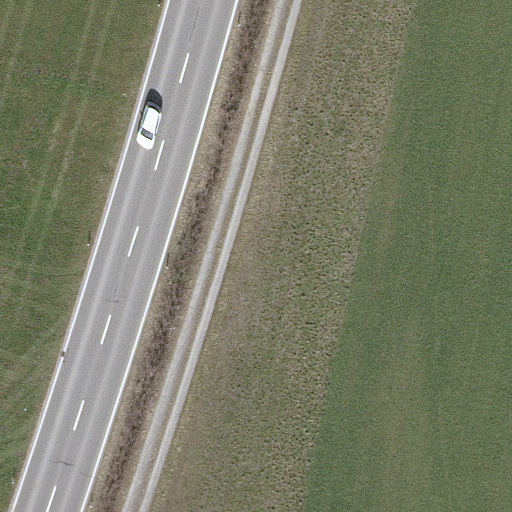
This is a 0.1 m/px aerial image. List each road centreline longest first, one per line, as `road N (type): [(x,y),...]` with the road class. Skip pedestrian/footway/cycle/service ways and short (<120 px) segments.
road 1 (secondary): [(199,0),(104,349),(46,511)]
road 2 (track): [(127,511),(281,0)]
